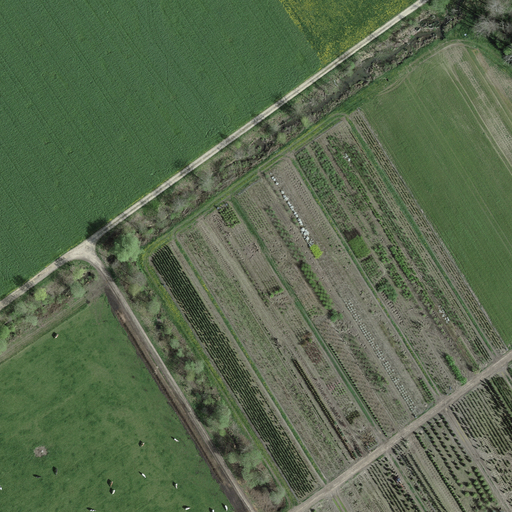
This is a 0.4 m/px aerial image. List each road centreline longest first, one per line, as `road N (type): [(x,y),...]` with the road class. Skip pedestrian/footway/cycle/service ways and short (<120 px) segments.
road 1 (track): [(0,306),(420,0)]
road 2 (track): [(251,511),(84,248)]
road 3 (track): [(296,511),(511,354)]
